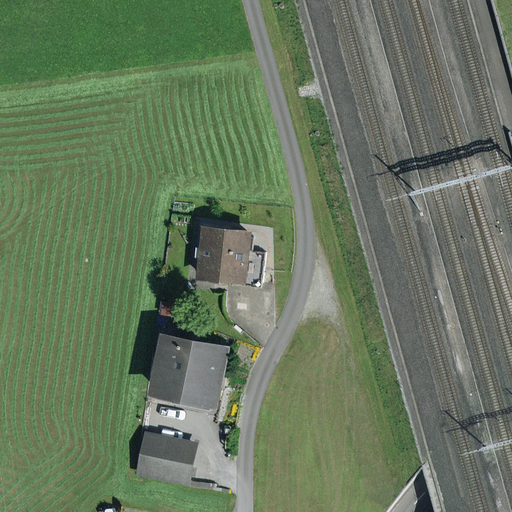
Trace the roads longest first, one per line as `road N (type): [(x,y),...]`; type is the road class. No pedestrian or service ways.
road 1 (residential): [(245,511),(250,412),(300,286),(304,212)]
road 2 (unclassified): [(407,511),(511,389)]
